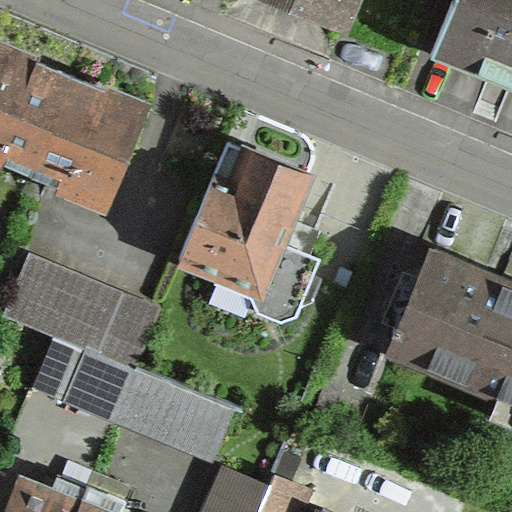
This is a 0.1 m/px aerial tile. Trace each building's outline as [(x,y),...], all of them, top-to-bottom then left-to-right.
[(371,0),(272,0),(357,34),(371,0)] [(511,0),(459,0),(435,58),(511,90),(511,0)] [(79,82),(0,50),(0,162),(38,179),(79,82)] [(153,113),(79,82),(38,179),(112,210),(153,113)] [(322,186),(264,160),(244,204),(214,190),(181,270),(260,305),(258,314),(261,324),(285,335),(303,328),(326,267),(294,253),(322,186)] [(511,284),(439,255),(395,366),(511,410),(511,284)] [(137,375),(89,356),(68,409),(115,428),(137,375)] [(229,413),(137,375),(115,428),(207,466),(229,413)] [(81,511),(89,494),(59,483),(55,492),(24,480),(11,511),(81,511)] [(267,511),(245,511),(213,498),(207,511),(299,511),(307,495),(280,483),(267,511)] [(124,511),(126,508),(89,494),(81,511),(124,511)]
